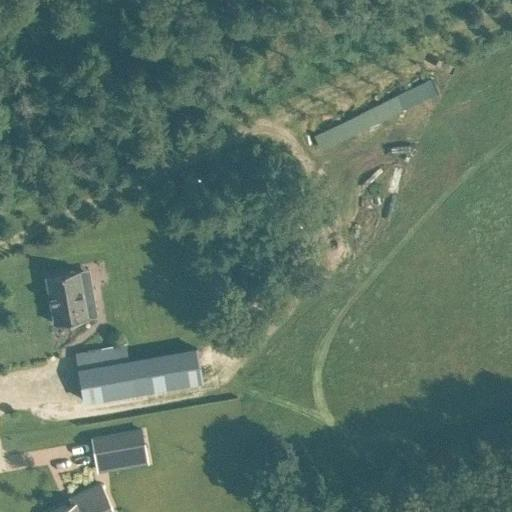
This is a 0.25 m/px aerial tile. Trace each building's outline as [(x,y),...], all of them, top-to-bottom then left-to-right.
[(331,140),(440,94),(434,78),(324,124),(331,140)] [(82,289),(79,269),(45,275),(54,323),(97,315),(95,304),(92,287),(82,289)] [(202,378),(196,348),(78,369),(83,399),(202,378)] [(123,465),(121,453),(144,449),(141,430),(92,438),(97,470),(123,465)] [(106,511),(112,509),(100,483),(69,497),(71,502),(50,511),(106,511)]
